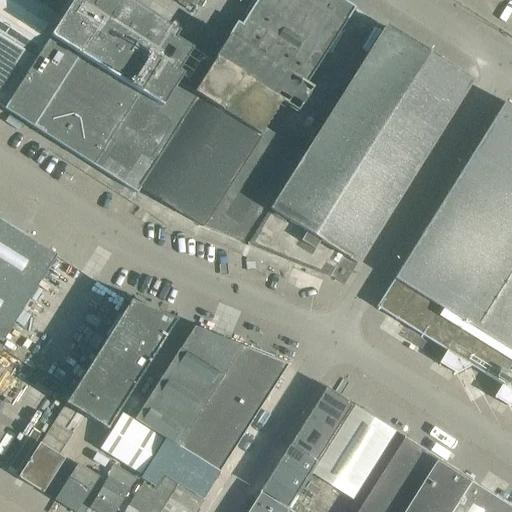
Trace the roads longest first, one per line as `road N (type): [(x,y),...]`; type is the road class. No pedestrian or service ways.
road 1 (unclassified): [(334,337),(209,287),(0,160)]
road 2 (unclassified): [(334,337),(500,63)]
road 3 (unclassified): [(511,449),(334,337)]
road 4 (unclassified): [(223,511),(334,337)]
